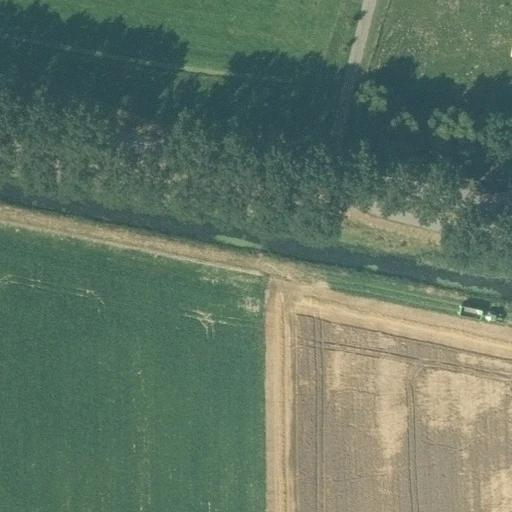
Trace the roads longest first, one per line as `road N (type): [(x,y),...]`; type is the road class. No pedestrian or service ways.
road 1 (tertiary): [(329,174),(0,111)]
road 2 (unclassified): [(329,174),(371,206),(511,241)]
road 3 (tertiary): [(511,207),(329,174)]
